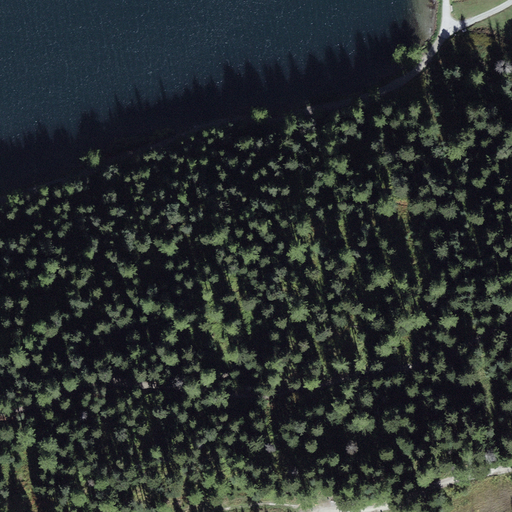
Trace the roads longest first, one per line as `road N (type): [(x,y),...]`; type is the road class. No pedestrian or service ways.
road 1 (track): [(511,317),(432,361),(286,393),(100,382),(0,412)]
road 2 (track): [(511,469),(390,504),(322,511)]
